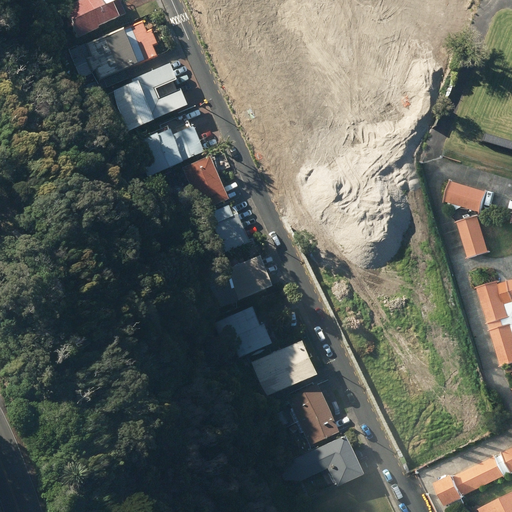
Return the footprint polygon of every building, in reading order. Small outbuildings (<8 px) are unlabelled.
[(95,0),(88,0),(63,11),(76,39),(96,31),(95,29),(117,20),(117,18),(123,15),(117,1),(99,8),(95,0)] [(335,0),(320,0),(315,15),(333,22),(340,2),(335,0)] [(400,0),(388,31),(423,45),(425,41),(448,50),(455,33),(464,37),(478,0),(400,0)] [(145,34),(141,24),(84,47),(89,61),(85,62),(90,74),(93,73),(97,83),(136,69),(135,65),(154,57),(151,48),(155,46),(150,32),(145,34)] [(430,44),(408,102),(435,112),(457,54),(430,44)] [(67,50),(60,53),(62,59),(70,56),(67,50)] [(129,87),(110,93),(125,132),(149,124),(148,122),(183,109),(166,68),(127,82),(129,87)] [(410,130),(413,123),(386,113),(371,153),(406,166),(419,133),(410,130)] [(166,135),(141,144),(153,176),(179,165),(178,164),(201,155),(190,129),(168,138),(166,135)] [(226,203),(207,160),(179,173),(198,215),(226,203)] [(489,194),(453,182),(446,202),(482,214),(489,194)] [(246,246),(234,216),(210,226),(222,256),(246,246)] [(480,218),(459,224),(470,259),(490,253),(480,218)] [(234,270),(232,261),(202,273),(217,312),(267,294),(256,262),(234,270)] [(511,281),(508,283),(511,295),(505,297),(500,283),(479,289),(503,368),(511,365),(511,281)] [(249,310),(214,323),(222,345),(229,342),(236,360),(268,349),(261,328),(256,330),(249,310)] [(300,346),(250,365),(263,399),(313,380),(300,346)] [(285,399),(308,448),(336,435),(314,386),(285,399)] [(283,399),(272,403),(273,405),(268,407),(270,412),(286,406),(283,399)] [(272,416),(278,428),(287,423),(282,411),(272,416)] [(343,440),(287,463),(296,484),(326,471),(334,490),(360,480),(343,440)] [(511,450),(503,455),(504,456),(497,459),(506,477),(511,474),(511,450)] [(506,477),(497,459),(497,458),(438,486),(449,509),(467,501),(466,497),(506,477)] [(511,511),(511,499),(485,511),(511,511)]
